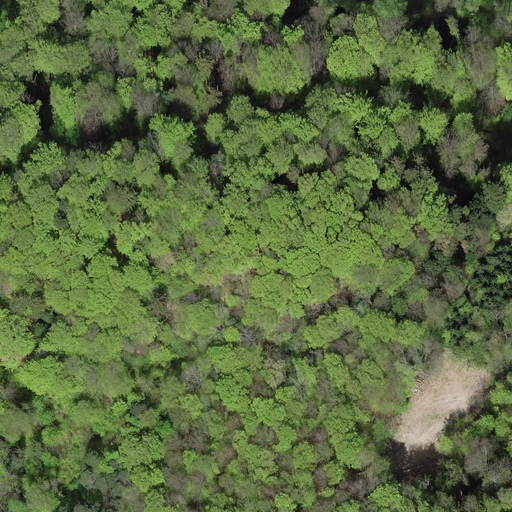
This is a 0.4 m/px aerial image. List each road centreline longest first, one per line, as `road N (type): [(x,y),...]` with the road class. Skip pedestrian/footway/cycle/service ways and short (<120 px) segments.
road 1 (track): [(353,101),(169,191),(129,222),(117,249),(128,264),(211,293),(273,343),(271,365),(238,412),(210,511)]
road 2 (track): [(511,127),(320,99),(0,189)]
road 3 (track): [(324,511),(446,417),(511,379)]
road 4 (track): [(0,373),(39,385),(70,427),(61,511)]
